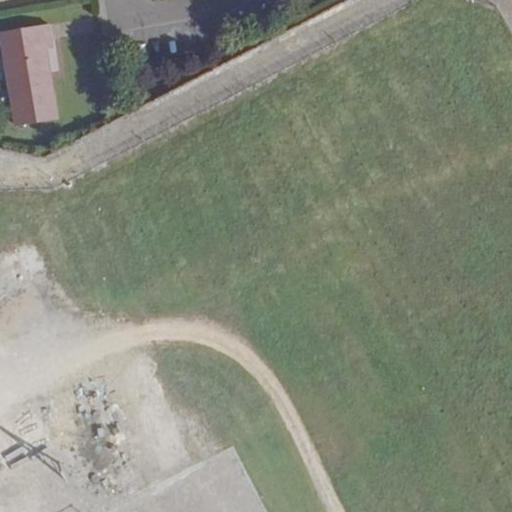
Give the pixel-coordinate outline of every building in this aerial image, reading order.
[(49,25),(0,33),(16,127),(57,120),(45,50),(53,49),(49,25)] [(44,240),(21,251),(34,278),(57,267),(44,240)] [(91,283),(114,274),(104,244),(80,253),(91,283)] [(0,295),(30,281),(17,253),(0,261),(0,295)] [(143,311),(173,305),(170,293),(141,298),(143,311)]
